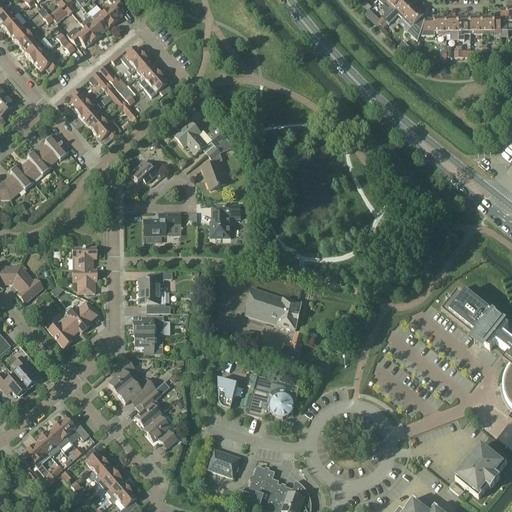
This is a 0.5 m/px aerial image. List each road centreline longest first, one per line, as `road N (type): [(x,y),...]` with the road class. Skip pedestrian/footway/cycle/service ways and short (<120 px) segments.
road 1 (primary): [(481,198),(282,0)]
road 2 (unclassified): [(341,483),(377,473),(388,446),(382,424),(359,408),(336,409),(316,426),(311,451)]
road 3 (residential): [(42,105),(135,29),(173,65)]
road 4 (residential): [(153,506),(153,479),(69,385)]
road 5 (residential): [(69,385),(112,347),(113,256)]
road 6 (residential): [(113,256),(238,263)]
road 7 (residential): [(112,205),(110,185),(42,105)]
